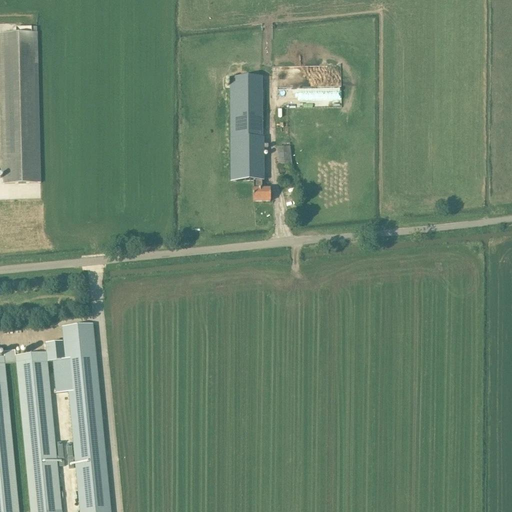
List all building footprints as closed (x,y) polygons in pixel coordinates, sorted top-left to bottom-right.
[(40,183),(36,33),(0,34),(4,184),(40,183)] [(261,78),(229,78),(231,182),(253,181),(253,202),(269,202),(269,190),(262,190),(261,78)] [(338,105),(338,91),(317,91),(317,106),(338,105)] [(291,168),(290,147),(277,148),(278,169),(291,168)] [(0,511),(18,511),(5,365),(16,364),(29,511),(62,511),(48,362),(54,361),(57,394),(69,393),(80,511),(110,511),(92,325),(62,328),(64,342),(45,344),(46,354),(15,357),(15,351),(3,352),(4,358),(0,358),(0,511)]
